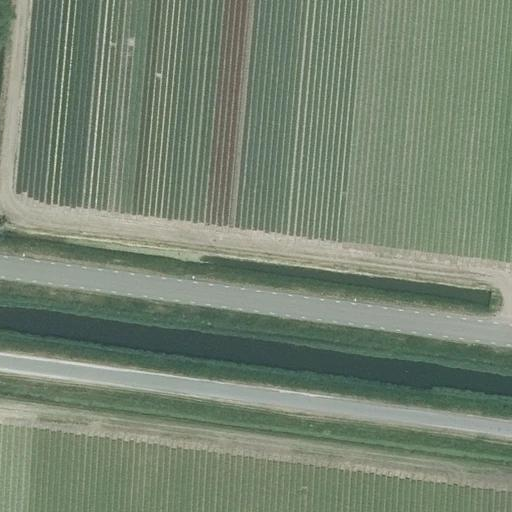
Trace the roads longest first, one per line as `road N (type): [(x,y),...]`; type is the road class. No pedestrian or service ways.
road 1 (unclassified): [(511,430),(0,360)]
road 2 (secondary): [(511,335),(0,266)]
